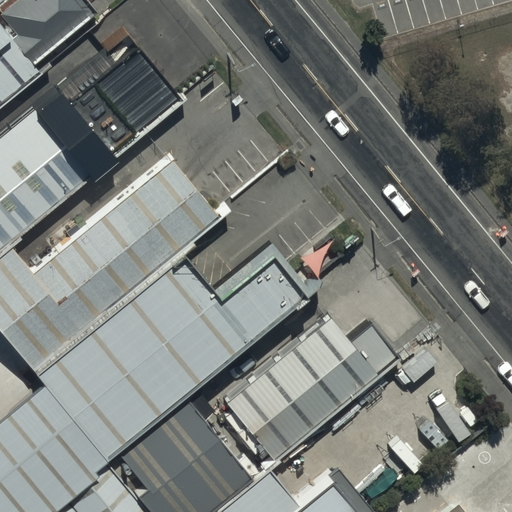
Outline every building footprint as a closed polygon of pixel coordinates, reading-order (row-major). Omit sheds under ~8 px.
[(0,31),(0,101),(35,72),(0,31)] [(0,321),(38,365),(171,251),(217,212),(168,154),(31,271),(6,242),(174,98),(131,48),(65,104),(56,92),(0,139),(0,321)] [(0,397),(0,511),(42,511),(103,460),(182,392),(295,297),(254,250),(205,292),(171,251),(38,365),(0,397)] [(337,270),(215,374),(269,437),(391,333),(337,270)] [(103,460),(147,511),(217,511),(256,479),(182,392),(103,460)] [(147,511),(103,460),(42,511),(147,511)] [(217,511),(351,511),(321,476),(296,497),(270,467),(256,479),(217,511)]
